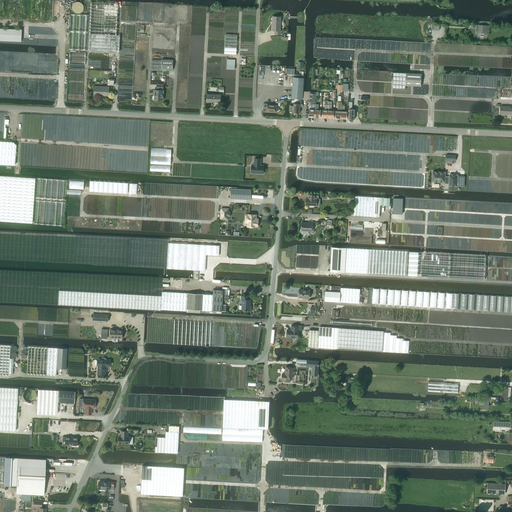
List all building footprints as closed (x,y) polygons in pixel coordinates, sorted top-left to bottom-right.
[(84,9),(84,8),(84,5),(83,4),(83,3),(81,2),(80,2),(79,2),(77,2),(76,2),(75,3),(74,3),(73,4),(73,5),(72,6),(72,7),(73,10),(73,11),(74,12),(76,13),(77,13),(78,14),(79,14),(81,13),(82,13),(82,12),(83,11),(84,10),(84,9)] [(119,51),(120,35),(116,35),(118,4),(91,2),(89,50),(119,51)] [(281,35),(281,31),(280,31),(280,17),(273,17),(272,31),(275,31),(275,35),(281,35)] [(486,34),(487,26),(478,25),(477,33),(486,34)] [(0,40),(21,42),(21,30),(0,28),(0,40)] [(225,34),(224,54),(236,55),(237,35),(225,34)] [(152,60),(152,70),(172,71),(173,60),(162,59),(162,60),(152,60)] [(227,60),(226,69),(234,70),(235,60),(227,60)] [(421,86),(421,74),(406,73),(405,86),(421,86)] [(292,88),(291,99),(300,99),(299,104),(302,104),(302,99),(307,99),(307,92),(302,91),(303,75),(296,75),(296,74),(294,74),(294,75),(293,75),(292,88)] [(163,101),(163,86),(157,85),(157,89),(159,89),(159,91),(154,90),(154,100),(163,101)] [(109,96),(109,87),(94,87),(94,95),(109,96)] [(307,99),(307,102),(309,102),(315,103),(315,94),(310,94),(310,92),(307,92),(307,99)] [(220,103),(221,96),(207,95),(206,102),(220,103)] [(290,106),(290,112),(293,113),(299,114),(300,107),(303,107),(303,104),(302,104),(299,104),(294,104),(294,106),(290,106)] [(511,114),(511,106),(500,106),(500,114),(511,114)] [(0,164),(14,165),(16,145),(13,142),(0,141),(0,164)] [(456,161),(456,155),(446,155),(446,163),(452,164),(452,161),(456,161)] [(260,164),(261,159),(254,159),(254,165),(252,165),(251,173),(263,174),(263,166),(260,165),(260,163),(260,164)] [(449,175),(449,177),(445,177),(445,173),(432,172),(432,182),(445,183),(445,184),(449,184),(449,186),(457,186),(458,175),(449,175)] [(0,220),(32,223),(35,178),(0,176),(0,220)] [(250,200),(251,190),(231,189),(230,199),(250,200)] [(305,202),(306,203),(306,205),(316,206),(317,199),(318,199),(318,196),(316,196),(316,195),(309,195),(308,198),(306,198),(306,200),(305,201),(305,202)] [(355,196),(353,216),(379,217),(380,205),(389,206),(390,198),(380,198),(355,196)] [(221,208),(221,219),(228,219),(228,216),(230,216),(230,212),(228,212),(228,208),(221,208)] [(256,219),(256,215),(248,214),(248,215),(246,215),(245,221),(246,222),(248,222),(248,227),(255,227),(255,226),(258,226),(258,219),(256,219)] [(312,232),(313,222),(309,222),(308,223),(302,223),(301,231),(312,232)] [(164,268),(166,243),(130,241),(128,266),(164,268)] [(211,271),(213,245),(168,243),(167,269),(211,271)] [(330,271),(345,272),(346,248),(331,247),(330,271)] [(369,249),(346,248),(345,272),(368,274),(368,273),(407,275),(408,251),(369,249)] [(409,251),(408,276),(484,280),(486,256),(409,251)] [(359,303),(360,289),(341,288),(340,292),(325,291),(325,301),(359,303)] [(162,295),(59,289),(59,304),(187,311),(187,309),(222,311),(222,299),(223,295),(223,290),(213,290),(213,295),(203,294),(188,293),(162,292),(162,295)] [(309,298),(310,290),(299,289),(299,297),(309,298)] [(251,311),(251,306),(250,306),(250,300),(248,300),(249,296),(241,296),(241,300),(242,300),(242,310),(251,311)] [(287,330),(286,337),(298,338),(299,331),(301,331),(301,327),(291,326),(291,330),(287,330)] [(309,330),(308,347),(337,349),(337,348),(382,351),(383,331),(319,327),(319,331),(309,330)] [(122,338),(122,330),(111,330),(110,338),(122,338)] [(384,333),(382,351),(408,353),(409,341),(403,341),(403,339),(396,338),(396,336),(390,335),(390,333),(384,333)] [(0,374),(8,375),(10,345),(0,344),(0,374)] [(66,369),(67,349),(57,348),(28,346),(26,374),(56,376),(56,368),(66,369)] [(106,360),(105,359),(105,358),(104,358),(103,358),(102,359),(102,360),(97,360),(97,366),(99,366),(99,370),(98,370),(98,374),(105,375),(106,367),(109,367),(109,366),(110,367),(110,361),(106,360)] [(318,368),(319,361),(307,360),(307,367),(312,367),(311,374),(318,374),(318,368)] [(295,374),(295,371),(294,371),(295,368),(286,367),(285,374),(282,374),(281,381),(286,381),(286,378),(292,378),(293,375),(294,375),(294,373),(295,374)] [(458,384),(428,382),(428,391),(458,393),(458,384)] [(18,388),(0,387),(0,429),(15,431),(18,388)] [(510,397),(511,388),(502,387),(501,400),(508,401),(508,397),(510,397)] [(57,415),(58,390),(37,389),(36,414),(57,415)] [(498,402),(498,398),(490,397),(490,389),(484,389),(483,398),(478,398),(478,401),(489,402),(498,402)] [(74,403),(75,392),(59,391),(58,402),(74,403)] [(94,408),(95,400),(83,399),(83,407),(85,407),(84,414),(91,414),(91,408),(94,408)] [(268,429),(269,401),(224,399),(223,427),(268,429)] [(488,409),(489,402),(478,401),(477,405),(483,406),(483,409),(488,409)] [(48,420),(48,433),(60,434),(60,421),(48,420)] [(128,437),(128,431),(121,431),(121,437),(119,436),(118,444),(129,444),(129,437),(128,437)] [(178,453),(179,432),(166,432),(165,437),(165,452),(178,453)] [(77,437),(65,437),(62,437),(62,441),(65,442),(64,445),(76,445),(77,437)] [(165,452),(165,437),(156,437),(155,452),(165,452)] [(0,485),(16,486),(17,458),(0,457),(0,485)] [(17,458),(16,486),(15,493),(44,495),(45,459),(17,458)] [(183,496),(184,468),(142,465),(141,494),(183,496)] [(109,490),(109,482),(105,482),(99,482),(98,489),(109,490)] [(505,494),(505,484),(487,483),(487,493),(505,494)] [(44,511),(45,511),(46,508),(41,508),(41,500),(33,500),(33,506),(39,507),(38,511),(44,511)]
